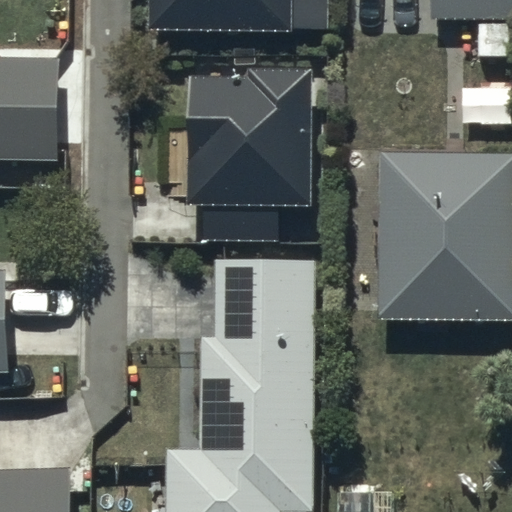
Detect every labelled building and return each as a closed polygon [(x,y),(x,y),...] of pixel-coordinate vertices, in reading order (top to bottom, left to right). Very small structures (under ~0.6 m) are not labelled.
[(293,0),(145,0),(145,5),(151,5),(151,40),(293,41),(293,0)] [(511,0),(431,0),(431,30),(511,29),(511,0)] [(0,169),(57,170),(58,66),(0,66),(0,169)] [(252,86),(192,86),(191,216),(316,217),(317,80),(252,79),(252,86)] [(511,167),(381,165),(379,329),(511,330),(511,167)] [(315,511),(318,271),(218,270),(217,345),(201,345),(201,460),(166,460),(165,511),(315,511)] [(0,385),(11,385),(9,282),(0,282),(0,385)] [(0,511),(73,511),(73,477),(0,478),(0,511)]
